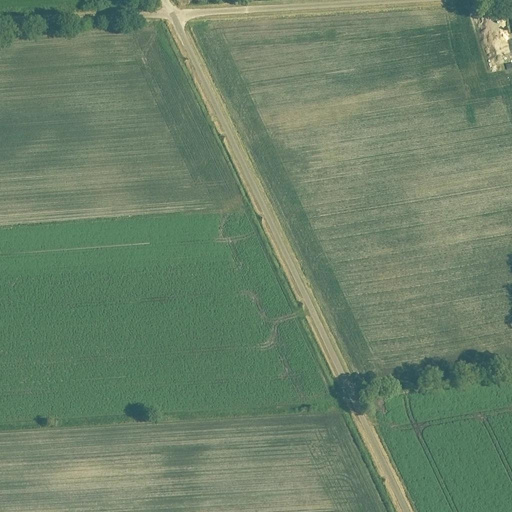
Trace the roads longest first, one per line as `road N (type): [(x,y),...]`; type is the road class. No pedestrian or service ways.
road 1 (residential): [(403,511),(169,10)]
road 2 (residential): [(169,10),(0,21)]
road 3 (residential): [(336,0),(169,10)]
